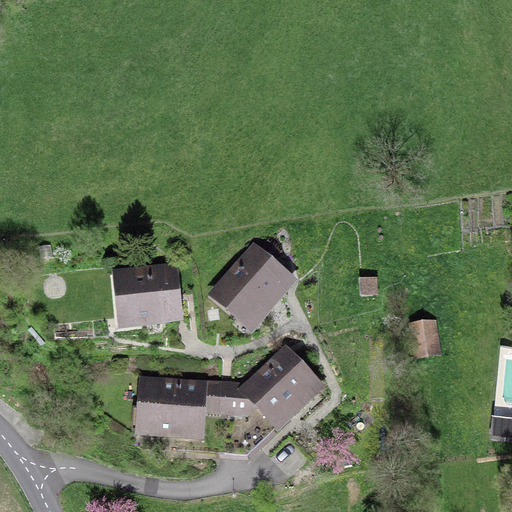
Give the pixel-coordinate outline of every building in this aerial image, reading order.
[(245,252),(202,304),(248,342),(291,290),(245,252)] [(167,274),(108,279),(112,335),(171,331),(167,274)] [(442,361),(438,330),(412,333),(416,364),(442,361)] [(243,392),(242,405),(274,439),(294,419),(298,423),(322,398),(282,356),(243,392)] [(196,392),(134,386),(128,441),(190,448),(194,419),(196,392)] [(196,392),(194,419),(240,423),(242,405),(243,392),(196,388),(196,392)] [(511,425),(490,423),(488,446),(511,448),(511,425)]
